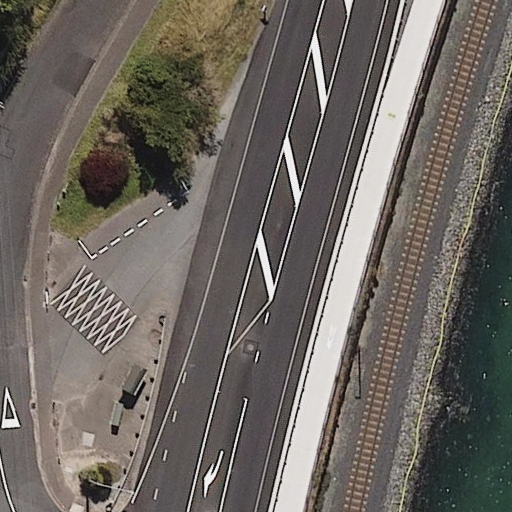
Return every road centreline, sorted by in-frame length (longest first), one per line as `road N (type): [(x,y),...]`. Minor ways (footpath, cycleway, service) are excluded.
road 1 (trunk): [(316,0),(182,511)]
road 2 (residential): [(0,217),(46,91),(99,0)]
